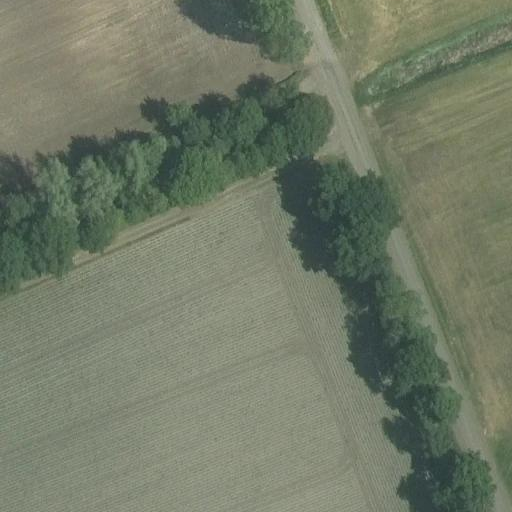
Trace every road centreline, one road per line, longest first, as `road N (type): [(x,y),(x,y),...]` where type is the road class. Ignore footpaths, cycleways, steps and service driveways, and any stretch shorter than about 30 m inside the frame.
road 1 (unclassified): [(497,511),(300,0)]
road 2 (track): [(0,291),(352,135)]
road 3 (unknown): [(0,221),(330,76)]
